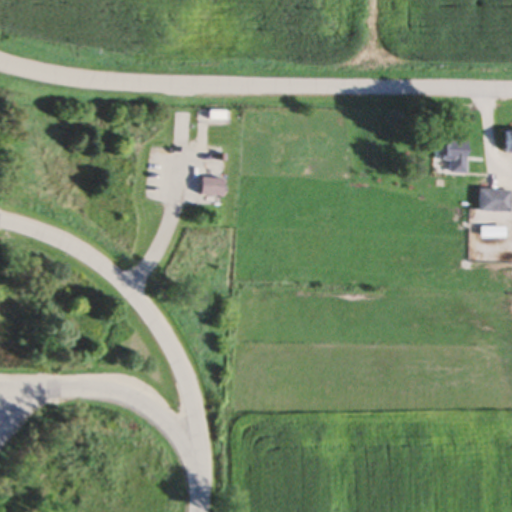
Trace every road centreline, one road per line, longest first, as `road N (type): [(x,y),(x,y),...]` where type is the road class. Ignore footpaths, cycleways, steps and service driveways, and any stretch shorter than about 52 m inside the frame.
road 1 (residential): [(511,88),(126,84),(0,60)]
road 2 (residential): [(201,511),(203,437),(164,333),(85,255),(0,222)]
road 3 (residential): [(201,511),(190,453),(157,412),(108,391),(44,390)]
